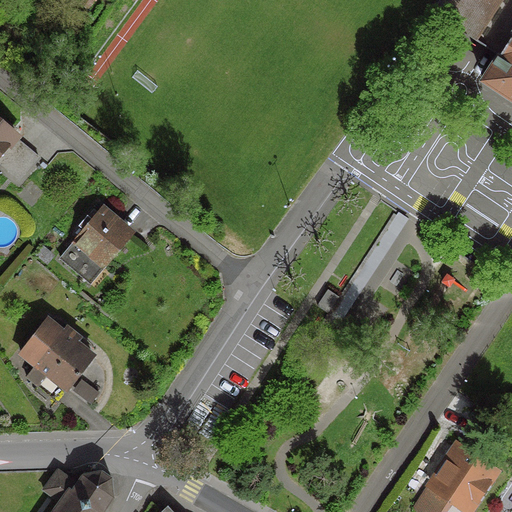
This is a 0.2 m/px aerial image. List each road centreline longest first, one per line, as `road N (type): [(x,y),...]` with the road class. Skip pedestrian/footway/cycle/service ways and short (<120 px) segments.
road 1 (residential): [(255,289),(0,79)]
road 2 (residential): [(255,289),(408,47)]
road 3 (residential): [(354,511),(511,282)]
road 4 (residential): [(132,460),(255,289)]
road 5 (tertiary): [(132,460),(0,454)]
